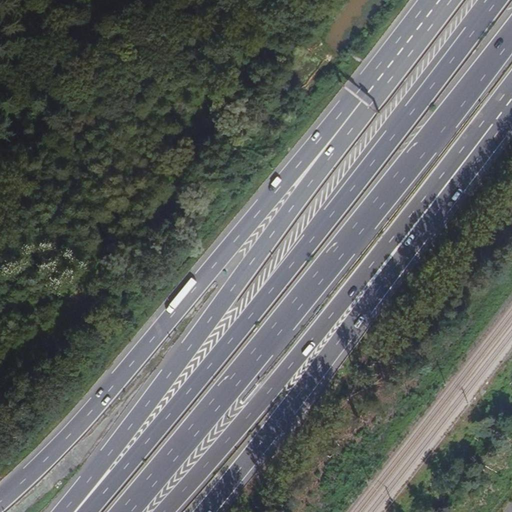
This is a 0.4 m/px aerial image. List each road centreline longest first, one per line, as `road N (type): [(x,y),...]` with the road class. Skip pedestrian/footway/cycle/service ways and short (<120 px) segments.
road 1 (motorway): [(497,0),(240,327),(81,511)]
road 2 (motorway): [(124,511),(511,32)]
road 3 (trunk): [(361,99),(95,405),(0,501)]
road 4 (motorway): [(361,99),(65,511)]
road 5 (motorway): [(161,511),(490,127)]
road 6 (trunk): [(203,511),(389,274),(490,127)]
road 7 (track): [(0,396),(180,182),(195,102)]
road 8 (track): [(0,84),(67,63),(131,61),(195,102)]
road 9 (trunk): [(438,0),(361,99)]
